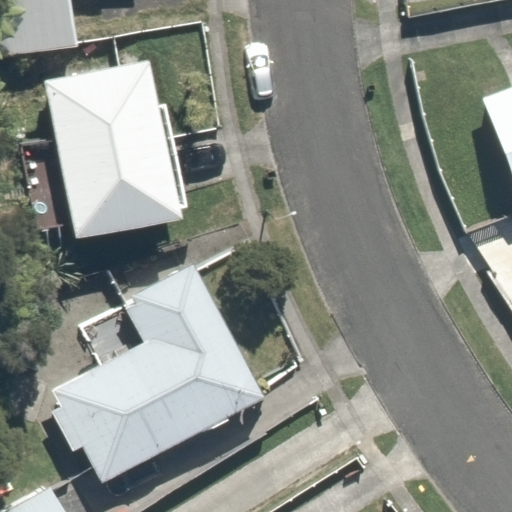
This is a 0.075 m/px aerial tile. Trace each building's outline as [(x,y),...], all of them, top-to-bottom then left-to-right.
[(0,0),(0,39),(60,32),(59,0),(0,0)] [(134,92),(124,45),(20,65),(51,226),(172,203),(150,89),(134,92)] [(511,73),(470,90),(511,196),(511,194),(511,73)] [(179,259),(108,294),(130,339),(37,385),(80,471),(244,391),(179,259)] [(52,511),(33,476),(0,494),(0,511),(52,511)]
